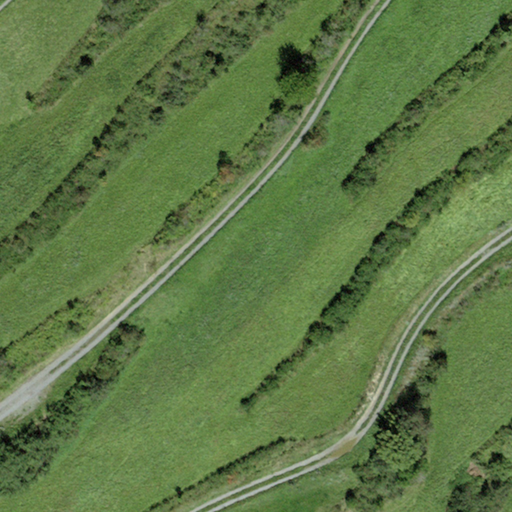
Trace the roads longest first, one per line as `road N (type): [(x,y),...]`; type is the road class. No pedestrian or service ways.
road 1 (track): [(0,407),(79,347),(283,145),(378,0)]
road 2 (track): [(191,511),(345,435),(412,308),(468,248),(511,222)]
